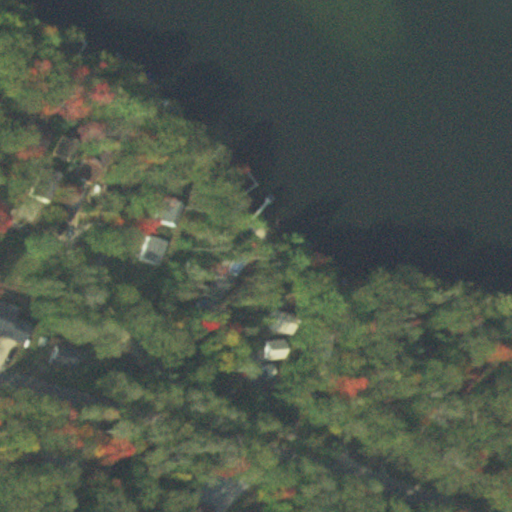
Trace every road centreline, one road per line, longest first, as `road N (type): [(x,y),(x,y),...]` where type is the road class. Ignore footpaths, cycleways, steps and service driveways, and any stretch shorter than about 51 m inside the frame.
road 1 (track): [(511,511),(357,456),(0,361)]
road 2 (residential): [(357,456),(161,359),(53,232),(0,205)]
